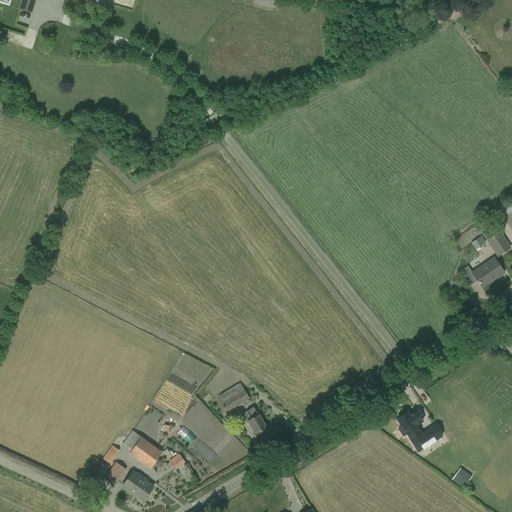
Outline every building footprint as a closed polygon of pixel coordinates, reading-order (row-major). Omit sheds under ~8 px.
[(20,0),(18,10),(32,14),(36,0),(20,0)] [(510,248),(498,231),(486,240),(497,257),(510,248)] [(475,250),(483,244),(480,238),(471,243),(475,250)] [(471,273),(476,280),(481,288),(482,288),(481,287),(495,277),(496,278),(504,273),(498,265),(493,258),(471,273)] [(248,399),(239,383),(219,395),(228,411),(248,399)] [(247,422),(250,426),(255,435),(266,428),(261,419),(258,415),(253,408),(244,414),(248,421),(247,422)] [(399,429),(403,434),(405,433),(418,452),(442,436),(434,425),(421,434),(416,426),(422,422),(415,411),(409,415),(407,413),(396,420),(401,427),(399,429)] [(171,425),(168,433),(176,435),(178,427),(171,425)] [(200,446),(205,438),(187,427),(182,435),(200,446)] [(150,469),(162,453),(154,447),(132,431),(131,433),(129,436),(123,444),(131,450),(129,454),(150,469)] [(119,451),(112,446),(103,459),(110,464),(119,451)] [(447,470),(462,457),(455,450),(440,463),(447,470)] [(169,461),(175,469),(184,462),(179,454),(169,461)] [(116,462),(106,475),(116,482),(126,469),(116,462)] [(459,470),(452,480),(463,488),(470,479),(459,470)] [(153,487),(132,472),(122,487),(142,501),(153,487)]
